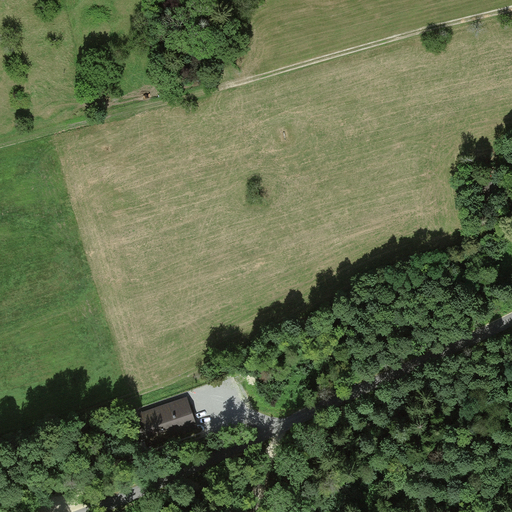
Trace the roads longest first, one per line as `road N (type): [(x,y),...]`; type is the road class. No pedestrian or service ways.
road 1 (track): [(0,431),(207,361),(391,269),(511,223)]
road 2 (track): [(511,9),(0,146)]
road 3 (unclassified): [(511,312),(79,511)]
